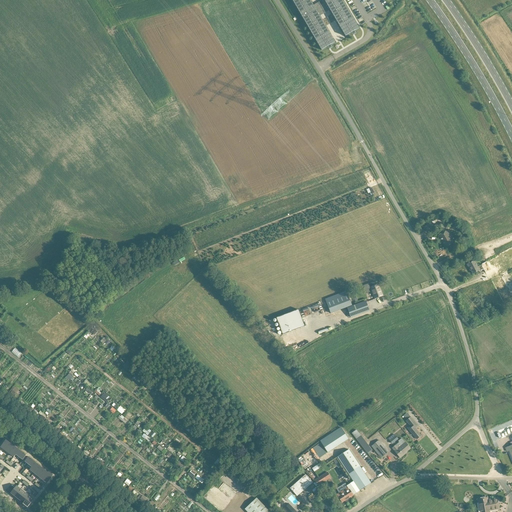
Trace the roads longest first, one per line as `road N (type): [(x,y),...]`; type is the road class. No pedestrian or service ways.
road 1 (unclassified): [(476,416),(472,369),(447,291),(275,0)]
road 2 (unknown): [(50,385),(81,355),(195,445),(178,486)]
road 3 (primary): [(426,0),(511,141)]
road 4 (primary): [(511,105),(446,0)]
